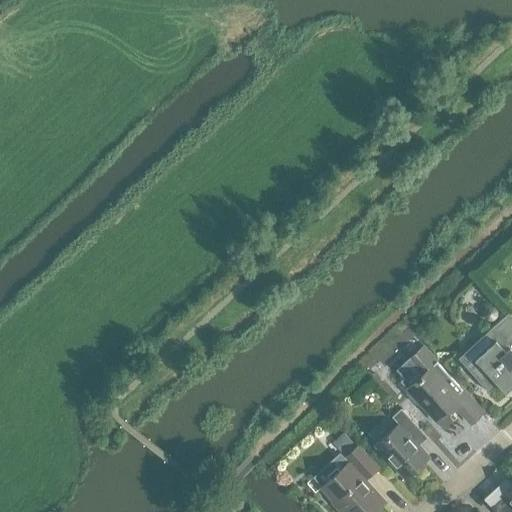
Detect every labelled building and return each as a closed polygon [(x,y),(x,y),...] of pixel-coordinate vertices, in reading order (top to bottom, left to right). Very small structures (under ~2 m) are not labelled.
[(506,392),(511,385),(511,315),(509,312),(487,332),(495,341),(467,367),(489,392),(498,384),(506,392)] [(459,393),(436,369),(440,365),(423,347),(411,358),(424,373),(408,388),(410,392),(408,394),(416,403),(419,401),(438,421),(456,405),(472,423),(484,412),(463,389),(459,393)] [(401,408),(392,416),(399,424),(376,445),(405,478),(429,456),(411,437),(420,429),(401,408)] [(346,432),(335,442),(347,456),(358,446),(346,432)] [(378,467),(358,446),(347,456),(351,460),(322,486),(334,500),(332,501),(341,511),(374,511),(385,502),(364,479),(378,467)] [(499,511),(511,511),(511,488),(504,496),(510,502),(499,511)]
